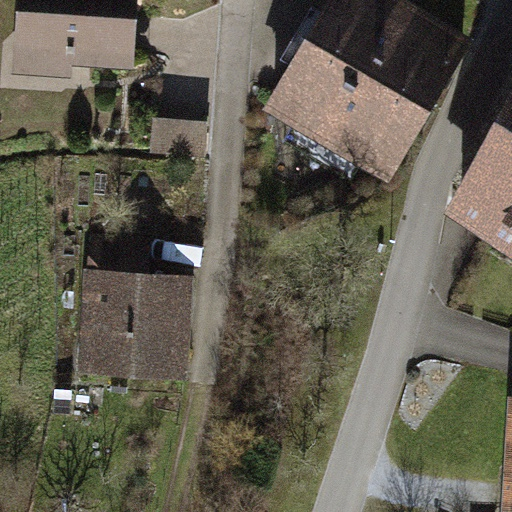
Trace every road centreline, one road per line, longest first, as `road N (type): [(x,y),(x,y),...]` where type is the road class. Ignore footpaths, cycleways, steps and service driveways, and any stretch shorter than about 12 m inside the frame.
road 1 (residential): [(511,22),(428,204),(402,338),(349,511)]
road 2 (residential): [(244,0),(218,363)]
road 3 (track): [(428,204),(226,220)]
